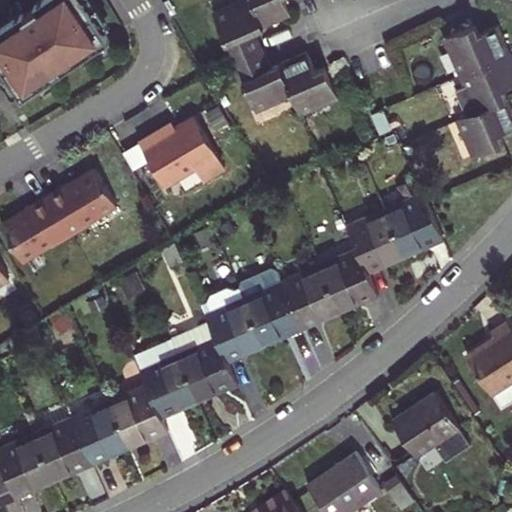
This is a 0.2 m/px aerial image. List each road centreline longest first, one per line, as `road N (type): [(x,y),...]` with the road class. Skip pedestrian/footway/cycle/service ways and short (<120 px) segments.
road 1 (residential): [(511,225),(410,331),(350,380),(133,511)]
road 2 (residential): [(0,169),(141,77),(152,39),(136,0)]
